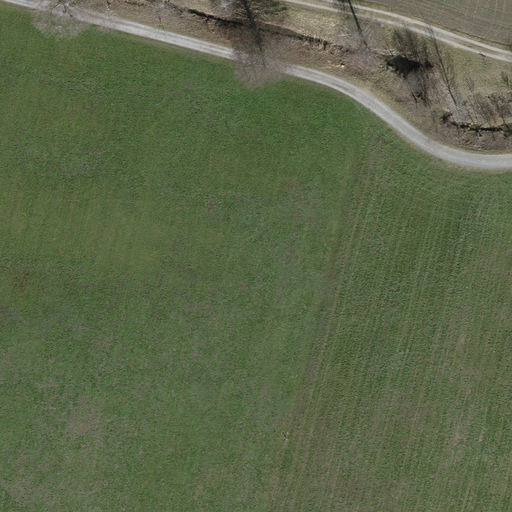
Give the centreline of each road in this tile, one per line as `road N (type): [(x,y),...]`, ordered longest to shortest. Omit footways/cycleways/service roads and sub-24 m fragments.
road 1 (track): [(511,161),(444,151),(318,77),(21,0)]
road 2 (track): [(301,0),(511,58)]
